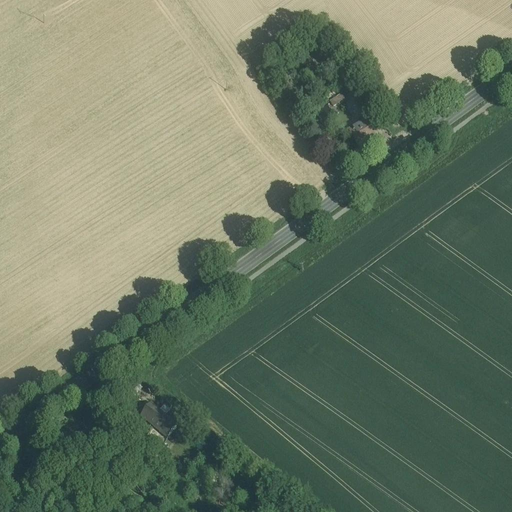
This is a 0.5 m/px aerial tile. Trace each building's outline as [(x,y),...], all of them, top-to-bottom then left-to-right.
[(334,57),(324,43),(319,47),(328,61),(334,57)] [(324,66),(311,48),(300,57),(313,74),(324,66)] [(363,97),(347,76),(343,80),(358,101),(363,97)] [(358,101),(358,102),(365,111),(371,107),(364,97),(363,97),(358,101)] [(366,120),(351,129),(355,135),(352,137),(358,147),(376,136),(366,120)] [(176,431),(149,408),(137,422),(165,445),(176,431)]
